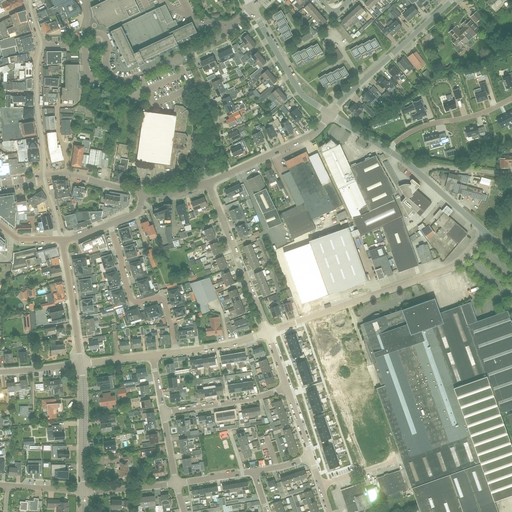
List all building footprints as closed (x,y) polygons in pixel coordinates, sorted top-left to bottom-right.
[(0,0),(0,7),(1,10),(4,8),(5,11),(11,9),(21,5),(22,3),(20,0),(0,0)] [(60,13),(63,21),(79,13),(79,14),(80,14),(81,14),(82,14),(82,13),(82,12),(79,6),(77,3),(79,2),(77,0),(44,0),(48,9),(46,10),(49,17),(60,13)] [(107,28),(129,17),(140,12),(134,0),(107,0),(91,8),(93,13),(93,17),(94,17),(97,16),(99,21),(97,22),(99,25),(100,25),(101,25),(102,25),(103,25),(104,26),(105,26),(106,27),(107,28)] [(295,0),(296,0),(297,2),(295,5),(297,7),(296,8),(298,10),(304,5),(302,3),(305,0),(295,0)] [(370,0),(369,0),(368,0),(364,3),(370,9),(374,5),(370,0)] [(495,10),(505,0),(490,0),(488,2),(495,10)] [(304,8),(308,13),(314,7),(310,3),(304,8)] [(390,7),(393,11),(398,17),(401,15),(395,8),(397,7),(394,4),(390,7)] [(354,9),(360,15),(364,11),(359,5),(354,9)] [(380,11),(382,13),(386,9),(384,7),(382,9),(378,5),(376,6),(380,11)] [(408,11),(413,17),(418,12),(413,6),(408,11)] [(314,7),(308,13),(306,15),(308,16),(310,14),(312,17),(318,12),(314,7)] [(109,32),(116,47),(119,53),(117,58),(116,59),(116,60),(116,61),(116,62),(116,63),(117,64),(118,65),(118,66),(119,67),(120,67),(121,67),(122,67),(124,67),(125,67),(138,61),(140,65),(179,47),(178,45),(198,35),(192,22),(179,28),(175,20),(167,24),(159,8),(116,28),(116,29),(109,32)] [(401,14),(403,15),(408,21),(413,17),(408,11),(405,8),(403,10),(405,11),(401,14)] [(31,30),(25,9),(14,13),(10,15),(10,17),(3,20),(0,22),(0,32),(3,39),(31,30)] [(49,17),(46,10),(45,9),(37,13),(38,16),(39,21),(49,17)] [(350,13),(355,19),(358,21),(360,20),(357,17),(360,15),(354,9),(350,13)] [(285,16),(281,10),(272,16),(275,22),(285,16)] [(398,17),(393,11),(390,13),(396,19),(398,17)] [(316,22),(322,16),(318,12),(312,17),(316,22)] [(476,23),(481,18),(476,12),(471,17),(476,23)] [(39,21),(44,32),(46,31),(47,34),(60,29),(59,28),(61,27),(61,28),(65,27),(63,21),(60,13),(49,17),(39,21)] [(346,17),(353,25),(355,24),(353,21),(355,19),(350,13),(346,17)] [(285,16),(275,22),(275,23),(278,29),(287,23),(288,23),(285,18),(286,18),(285,16)] [(326,21),(322,16),(316,22),(315,23),(319,28),(326,21)] [(344,27),(346,29),(349,26),(350,27),(353,25),(346,17),(344,17),(343,18),(343,19),(341,21),(345,26),(344,27)] [(396,21),(394,23),(391,20),(388,22),(397,32),(402,27),(396,21)] [(462,25),(466,29),(469,32),(473,37),(480,31),(471,21),(468,23),(466,21),(462,25)] [(388,22),(386,24),(389,27),(387,30),(385,28),(385,29),(382,31),(386,36),(389,33),(391,35),(392,37),(395,34),(397,32),(388,22)] [(287,23),(278,29),(277,29),(281,35),(290,29),(287,23)] [(382,31),(385,29),(379,23),(376,25),(382,31)] [(310,32),(313,37),(317,34),(318,32),(316,30),(315,31),(311,27),(309,29),(309,30),(310,32)] [(465,36),(469,32),(466,29),(461,33),(456,27),(450,33),(455,39),(452,42),(455,45),(458,42),(458,41),(460,38),(462,40),(465,37),(465,36)] [(290,29),(281,35),(280,35),(284,42),(293,36),(290,31),(291,30),(290,29)] [(31,30),(3,39),(0,40),(0,45),(3,58),(29,52),(35,51),(31,30)] [(313,37),(310,32),(301,38),(304,42),(313,37)] [(241,49),(252,40),(250,37),(250,36),(249,35),(248,35),(248,34),(241,40),(244,42),(239,46),(241,49)] [(370,40),(368,41),(374,51),(375,52),(381,48),(375,38),(370,41),(370,40)] [(252,40),(241,49),(243,47),(245,49),(248,47),(250,50),(256,45),(252,40)] [(374,51),(368,41),(363,44),(362,45),(368,53),(368,54),(374,51)] [(311,47),(317,56),(317,57),(323,53),(317,44),(313,47),(312,46),(311,47)] [(355,46),(361,56),(362,57),(368,53),(362,45),(363,44),(362,44),(358,46),(357,45),(355,46)] [(355,46),(349,50),(355,60),(361,56),(355,46)] [(311,47),(305,50),(310,59),(311,60),(317,56),(311,47)] [(234,57),(233,54),(230,48),(224,51),(228,59),(234,57)] [(305,50),(304,49),(300,52),(299,51),(298,52),(304,62),(310,59),(305,50)] [(338,60),(343,58),(337,49),(333,51),(338,60)] [(66,53),(66,51),(46,52),(46,65),(60,65),(65,65),(79,65),(79,53),(66,53)] [(228,59),(224,51),(218,54),(222,62),(220,63),(223,69),(227,67),(224,61),(228,59)] [(24,62),(29,62),(29,60),(30,59),(29,52),(3,58),(0,58),(0,67),(14,63),(20,63),(24,63),(24,62)] [(252,66),(262,57),(260,55),(261,54),(259,52),(258,53),(258,52),(252,57),(254,60),(250,63),(252,66)] [(304,62),(298,52),(292,56),(298,65),(304,62)] [(413,53),(410,55),(408,57),(418,70),(426,64),(416,52),(413,54),(413,53)] [(243,63),(243,64),(250,59),(248,56),(242,61),(243,63)] [(207,59),(211,68),(214,66),(215,68),(218,67),(217,65),(213,57),(207,59)] [(260,68),(267,63),(266,62),(267,61),(265,59),(264,60),(262,57),(252,66),(254,68),(258,65),(260,68)] [(410,72),(414,68),(406,58),(403,60),(402,59),(397,64),(404,71),(407,69),(410,72)] [(208,69),(211,68),(207,59),(201,62),(205,71),(206,73),(209,71),(208,69)] [(2,75),(12,69),(33,68),(33,62),(29,62),(24,62),(24,63),(20,63),(14,63),(0,67),(0,73),(1,73),(2,75)] [(60,65),(46,65),(44,65),(43,66),(43,86),(58,88),(59,77),(59,73),(60,65)] [(61,95),(60,99),(73,100),(73,103),(74,103),(75,102),(76,101),(77,99),(78,98),(78,97),(79,97),(79,95),(77,95),(77,92),(79,92),(79,88),(79,80),(79,72),(79,65),(65,65),(60,65),(59,73),(59,77),(58,88),(61,88),(61,95)] [(337,69),(343,79),(343,80),(350,76),(344,66),(339,69),(339,68),(337,69)] [(402,75),(400,73),(394,66),(388,71),(394,78),(394,77),(397,80),(401,77),(402,75)] [(12,69),(12,73),(14,72),(14,80),(33,77),(33,68),(12,69)] [(12,69),(2,75),(2,82),(8,82),(8,81),(11,81),(11,80),(14,80),(14,72),(12,73),(12,69)] [(331,73),(337,82),(343,79),(337,69),(332,73),(331,73)] [(263,84),(272,75),(270,73),(271,72),(269,70),(268,70),(262,75),(264,78),(261,81),(263,84)] [(324,75),(330,84),(331,85),(337,82),(331,73),(332,73),(331,72),(326,75),(326,74),(324,75)] [(258,74),(252,79),(248,83),(249,84),(249,85),(250,87),(256,82),(255,81),(255,80),(260,76),(258,74)] [(504,78),(503,78),(504,83),(503,83),(505,88),(506,87),(506,88),(509,87),(510,88),(511,87),(511,86),(511,74),(510,75),(509,74),(503,76),(504,78)] [(271,86),(277,81),(277,80),(277,79),(276,78),(275,78),(272,75),(263,84),(265,86),(268,83),(268,84),(268,83),(271,86)] [(324,75),(318,78),(324,88),(330,84),(324,75)] [(13,89),(19,89),(21,90),(21,89),(24,90),(24,89),(25,89),(26,89),(29,90),(32,90),(33,90),(33,89),(33,77),(14,80),(11,80),(11,81),(8,81),(8,82),(2,82),(2,89),(7,89),(7,90),(11,89),(11,90),(13,89)] [(391,89),(394,86),(390,81),(389,83),(385,79),(384,80),(382,77),(377,82),(383,89),(384,87),(387,90),(390,87),(391,89)] [(215,89),(223,85),(221,83),(224,81),(223,78),(221,79),(212,83),(215,89)] [(482,93),(475,95),(477,102),(478,102),(481,101),(484,100),(487,99),(488,99),(487,99),(486,95),(489,94),(485,82),(479,84),(482,93)] [(228,94),(230,93),(235,90),(233,87),(228,90),(227,87),(224,89),(223,85),(215,89),(217,95),(226,91),(228,94)] [(43,88),(43,96),(43,105),(48,105),(48,102),(56,102),(58,88),(43,88)] [(276,99),(283,93),(281,91),(281,90),(280,88),(279,89),(278,88),(272,94),(276,99)] [(459,89),(453,91),(455,98),(456,99),(461,98),(461,97),(461,96),(459,89)] [(258,101),(262,98),(269,92),(267,90),(256,98),(258,101)] [(372,90),(371,92),(369,90),(367,92),(366,92),(367,92),(365,94),(365,93),(365,94),(362,96),(369,103),(375,98),(376,99),(378,96),(372,90)] [(387,100),(389,97),(392,94),(388,90),(383,96),(387,100)] [(269,92),(262,98),(264,100),(271,95),(269,92)] [(285,96),(283,93),(276,99),(281,104),(287,98),(287,97),(285,95),(285,96)] [(6,107),(33,108),(33,102),(34,102),(34,98),(34,95),(8,94),(6,96),(6,107)] [(447,102),(443,103),(446,111),(456,108),(453,100),(451,94),(445,96),(447,102)] [(224,106),(233,103),(230,96),(221,100),(224,106)] [(416,120),(417,120),(417,119),(422,117),(422,118),(422,117),(427,115),(421,100),(413,103),(413,104),(410,105),(410,107),(401,110),(403,114),(408,113),(408,112),(413,110),(414,114),(411,115),(411,116),(412,120),(412,119),(413,120),(415,120),(416,120)] [(237,112),(246,108),(244,103),(239,105),(238,104),(234,106),(233,103),(224,106),(227,113),(236,109),(237,112)] [(361,111),(364,108),(359,104),(357,106),(354,104),(349,109),(356,117),(362,112),(361,111)] [(169,169),(174,169),(175,169),(177,149),(183,150),(187,148),(184,145),(187,142),(185,139),(188,137),(186,134),(185,134),(187,119),(191,116),(192,111),(186,110),(183,106),(175,105),(173,116),(144,112),(144,118),(139,117),(134,153),(139,154),(138,160),(164,164),(163,168),(169,169)] [(6,107),(0,107),(0,109),(3,142),(12,140),(22,139),(22,140),(35,138),(32,118),(31,118),(31,116),(32,116),(32,109),(34,109),(34,108),(33,108),(6,107)] [(54,115),(55,109),(43,108),(46,130),(56,129),(54,115)] [(73,119),(73,109),(60,109),(60,119),(73,119)] [(296,122),(302,117),(296,109),(290,114),(296,122)] [(507,114),(498,119),(502,127),(507,125),(506,124),(511,122),(511,121),(511,111),(507,113),(507,114)] [(238,112),(233,114),(234,117),(226,121),(229,127),(237,124),(235,119),(241,117),(238,112)] [(70,125),(71,125),(71,120),(61,120),(61,135),(70,134),(70,125)] [(270,138),(273,137),(274,138),(276,136),(276,135),(275,131),(278,130),(277,128),(273,121),(268,124),(270,127),(266,129),(266,130),(270,138)] [(291,128),(292,127),(291,124),(289,125),(288,121),(281,124),(286,136),(293,133),(291,128)] [(263,131),(261,127),(259,125),(254,127),(257,133),(253,135),(257,144),(264,141),(260,133),(263,131)] [(102,130),(113,132),(114,129),(97,126),(97,129),(95,128),(94,137),(101,138),(102,133),(101,133),(102,130)] [(467,131),(464,132),(466,137),(471,136),(472,136),(472,137),(476,135),(479,134),(479,137),(486,135),(485,132),(482,133),(481,128),(477,129),(477,128),(476,126),(466,129),(467,131)] [(47,149),(50,163),(57,162),(58,163),(61,163),(61,161),(64,160),(63,155),(62,155),(59,144),(56,132),(56,131),(46,133),(47,149)] [(240,138),(238,133),(237,131),(228,135),(231,142),(240,138)] [(437,134),(424,137),(426,145),(429,144),(432,143),(433,146),(439,144),(440,146),(443,145),(443,144),(449,142),(448,138),(447,138),(439,140),(437,135),(437,134)] [(3,142),(4,148),(6,149),(10,151),(14,150),(18,150),(29,149),(37,148),(37,144),(37,143),(36,138),(35,138),(22,140),(22,139),(12,140),(3,142)] [(384,232),(404,225),(402,218),(392,195),(396,193),(393,187),(390,182),(387,177),(384,171),(384,172),(382,166),(381,166),(379,161),(378,161),(376,156),(350,167),(340,145),(337,146),(335,144),(335,143),(333,142),(333,143),(331,141),(332,140),(331,139),(330,141),(327,143),(326,144),(326,143),(324,145),(320,147),(319,147),(320,148),(320,147),(323,153),(327,163),(344,200),(352,219),(353,219),(358,229),(360,234),(361,236),(382,226),(384,232)] [(88,152),(90,142),(83,141),(82,147),(75,146),(74,153),(83,154),(83,152),(88,152)] [(236,143),(237,147),(231,150),(234,156),(238,154),(238,155),(243,153),(242,153),(243,152),(241,149),(245,147),(242,141),(236,143)] [(29,149),(18,150),(14,150),(10,151),(6,149),(11,151),(18,151),(18,153),(19,163),(28,162),(31,161),(39,161),(38,149),(37,149),(37,148),(29,149)] [(107,168),(109,152),(103,151),(90,149),(89,156),(84,155),(82,167),(88,167),(88,165),(107,168)] [(0,176),(10,175),(9,165),(7,155),(4,155),(3,153),(0,150),(0,176)] [(309,157),(307,152),(286,162),(290,171),(282,175),(296,206),(281,213),(293,239),(316,229),(312,220),(342,205),(331,181),(322,186),(309,157)] [(19,163),(18,153),(18,154),(7,155),(9,165),(10,175),(33,171),(31,161),(28,162),(19,163)] [(83,154),(74,153),(72,165),(81,167),(83,154)] [(322,186),(331,181),(318,153),(309,157),(322,186)] [(511,155),(507,156),(507,158),(501,159),(501,168),(508,168),(508,163),(511,162),(511,155)] [(128,162),(121,161),(120,163),(119,163),(119,164),(117,164),(114,181),(121,182),(124,167),(127,168),(128,162)] [(273,182),(277,180),(273,173),(271,169),(265,172),(267,176),(266,177),(270,184),(273,182)] [(259,192),(266,188),(260,174),(248,180),(254,194),(259,192)] [(481,200),(483,195),(480,194),(481,190),(461,184),(457,183),(457,181),(468,184),(470,176),(457,175),(457,176),(449,174),(445,188),(453,190),(452,192),(458,194),(458,193),(481,200)] [(57,180),(54,180),(53,182),(54,184),(53,184),(54,184),(56,199),(57,198),(62,197),(70,196),(68,180),(63,181),(63,180),(63,179),(57,180)] [(411,182),(411,183),(411,185),(409,184),(407,184),(404,184),(401,185),(399,187),(405,197),(401,202),(410,219),(416,213),(420,216),(431,203),(419,192),(416,190),(420,186),(413,180),(413,179),(412,179),(411,179),(411,180),(410,180),(410,181),(410,182),(411,182)] [(284,188),(280,180),(276,182),(280,189),(282,189),(286,196),(287,196),(284,188)] [(232,187),(235,194),(239,192),(240,194),(243,193),(245,198),(249,196),(246,189),(242,191),(239,184),(232,187)] [(86,193),(87,189),(84,188),(84,187),(83,186),(81,186),(80,187),(79,187),(73,186),(72,195),(77,196),(77,197),(83,198),(84,192),(86,193)] [(232,195),(235,194),(232,187),(225,190),(228,197),(226,198),(228,202),(234,200),(232,195)] [(263,213),(276,208),(266,188),(259,192),(254,194),(263,213)] [(32,214),(26,214),(27,218),(34,218),(34,214),(47,212),(44,201),(46,199),(41,191),(28,200),(29,202),(27,203),(29,205),(28,206),(30,209),(33,207),(34,211),(31,211),(32,214)] [(102,215),(102,218),(102,215),(107,216),(125,208),(126,204),(128,204),(129,200),(126,200),(127,195),(110,192),(109,195),(106,195),(104,205),(100,204),(98,212),(103,211),(102,215)] [(0,214),(3,217),(1,219),(13,230),(16,227),(16,214),(30,214),(29,209),(26,205),(26,200),(19,201),(20,202),(16,202),(16,200),(13,200),(12,193),(6,193),(7,196),(3,197),(3,194),(0,194),(0,214)] [(71,205),(71,204),(70,197),(70,196),(62,197),(57,198),(59,207),(61,207),(60,206),(71,205)] [(208,211),(210,210),(207,202),(206,202),(204,197),(198,200),(201,208),(202,211),(207,209),(208,211)] [(201,208),(198,200),(192,202),(194,208),(193,208),(196,215),(199,214),(197,210),(201,208)] [(242,209),(240,203),(234,206),(235,208),(230,210),(230,212),(229,212),(231,216),(241,212),(243,211),(242,209)] [(68,212),(74,212),(73,204),(71,204),(71,205),(60,206),(61,207),(62,213),(68,212)] [(165,204),(165,206),(153,210),(155,217),(156,217),(157,218),(164,219),(171,220),(172,204),(165,204)] [(184,204),(178,205),(178,207),(177,207),(178,214),(180,214),(180,215),(183,214),(186,226),(184,227),(186,231),(190,230),(190,225),(189,225),(184,204)] [(276,207),(276,208),(263,213),(269,228),(282,224),(276,207)] [(433,217),(437,220),(435,222),(441,228),(436,233),(442,239),(446,234),(458,244),(467,233),(456,223),(450,217),(450,218),(440,209),(433,217)] [(103,211),(98,212),(95,212),(96,217),(97,221),(102,219),(102,218),(102,215),(103,211)] [(243,211),(241,212),(231,216),(233,220),(234,221),(239,219),(240,222),(246,219),(244,214),(243,211)] [(348,216),(345,211),(337,215),(339,220),(348,216)] [(42,221),(39,222),(38,222),(38,225),(35,226),(36,230),(41,229),(41,230),(44,230),(53,228),(51,223),(52,223),(50,216),(50,215),(49,215),(48,212),(47,212),(34,214),(34,218),(34,219),(41,218),(41,220),(42,221)] [(69,230),(85,226),(83,215),(86,215),(85,212),(74,212),(68,212),(62,213),(66,228),(69,230)] [(83,215),(85,226),(92,223),(97,221),(96,217),(95,212),(90,212),(85,212),(86,215),(83,215)] [(246,219),(240,222),(241,224),(236,227),(236,228),(237,232),(247,228),(249,227),(248,225),(246,219)] [(141,224),(144,231),(145,233),(148,232),(149,235),(155,233),(153,226),(150,228),(148,221),(141,224)] [(119,236),(130,233),(132,233),(130,228),(129,228),(128,223),(122,226),(123,228),(122,229),(119,230),(119,233),(118,233),(119,236)] [(411,244),(404,225),(384,232),(398,272),(418,265),(411,244)] [(428,239),(435,234),(429,225),(421,231),(428,239)] [(202,237),(214,233),(212,227),(205,230),(206,233),(204,234),(204,235),(201,236),(202,237)] [(310,243),(284,253),(302,304),(328,295),(368,281),(352,237),(360,234),(358,229),(350,232),(349,227),(309,241),(310,243)] [(247,228),(237,232),(239,236),(240,236),(240,237),(245,235),(247,238),(252,235),(250,230),(248,231),(247,228)] [(411,237),(414,242),(424,235),(421,230),(411,237)] [(128,243),(133,242),(130,233),(119,236),(120,240),(121,239),(122,242),(126,241),(127,241),(128,243)] [(209,241),(216,238),(214,233),(202,237),(203,239),(205,238),(205,239),(207,238),(209,241)] [(83,253),(94,247),(95,249),(98,248),(97,246),(98,246),(99,250),(108,247),(104,234),(95,237),(96,239),(92,241),(91,239),(81,243),(83,248),(81,249),(83,253)] [(125,254),(137,250),(136,247),(137,246),(138,245),(136,241),(133,242),(128,243),(128,245),(128,246),(124,247),(125,250),(124,250),(125,254)] [(208,252),(220,247),(217,242),(210,244),(212,248),(209,249),(210,249),(207,250),(208,252)] [(244,246),(246,252),(253,249),(251,244),(244,246)] [(419,246),(419,247),(416,248),(417,252),(429,248),(427,244),(424,245),(424,244),(419,246)] [(369,251),(377,271),(376,272),(379,279),(384,277),(384,275),(392,272),(383,246),(369,251)] [(46,260),(58,258),(59,257),(57,247),(36,252),(38,258),(26,261),(27,267),(46,262),(47,262),(46,260)] [(214,255),(222,252),(220,247),(208,252),(208,254),(211,253),(213,252),(214,255)] [(36,252),(35,248),(27,250),(14,253),(13,264),(12,264),(11,271),(18,270),(18,269),(27,267),(26,261),(38,258),(36,252)] [(202,254),(200,248),(189,252),(191,258),(202,254)] [(429,248),(417,252),(422,264),(433,260),(429,248)] [(152,267),(158,265),(152,249),(146,251),(152,267)] [(253,249),(246,252),(248,258),(256,255),(253,249)] [(135,260),(139,258),(137,250),(125,254),(126,257),(127,257),(127,259),(131,258),(132,258),(133,260),(135,260)] [(161,260),(165,259),(161,250),(157,252),(161,260)] [(93,257),(100,255),(103,254),(102,252),(89,256),(90,258),(91,258),(92,264),(94,263),(93,257)] [(103,254),(100,255),(103,263),(114,260),(113,257),(112,257),(111,255),(107,256),(107,255),(106,253),(103,254)] [(256,255),(248,258),(250,263),(258,261),(256,255)] [(213,266),(225,262),(223,256),(216,259),(217,262),(215,263),(215,264),(213,265),(213,266)] [(72,260),(73,262),(74,267),(74,271),(74,272),(74,273),(75,274),(75,275),(83,274),(92,272),(90,264),(87,265),(86,257),(85,257),(83,257),(82,258),(76,259),(75,259),(73,259),(72,260)] [(46,262),(47,266),(59,264),(58,258),(46,260),(47,262),(46,262)] [(132,271),(142,268),(141,264),(144,263),(142,258),(139,258),(135,260),(136,262),(130,264),(132,271)] [(114,260),(103,263),(106,272),(110,271),(111,270),(110,268),(111,267),(115,266),(114,264),(115,263),(114,260)] [(258,261),(250,263),(253,269),(260,266),(258,261)] [(220,270),(227,267),(225,262),(213,266),(214,268),(217,267),(219,267),(220,270)] [(41,269),(43,274),(45,274),(45,275),(52,273),(53,277),(61,275),(60,268),(55,270),(55,268),(50,270),(49,267),(41,269)] [(142,278),(148,276),(146,271),(143,272),(142,268),(132,271),(134,277),(138,276),(139,279),(142,278)] [(18,270),(11,271),(6,280),(14,278),(13,274),(15,274),(15,272),(18,272),(18,270)] [(109,281),(119,278),(117,272),(111,273),(110,271),(106,272),(103,273),(104,278),(107,277),(109,281)] [(257,280),(264,277),(262,271),(254,274),(257,280)] [(218,283),(232,278),(229,272),(221,275),(223,279),(217,281),(218,283)] [(150,275),(148,276),(142,278),(139,279),(140,281),(137,282),(139,288),(149,285),(148,281),(151,281),(150,275)] [(92,285),(91,282),(94,281),(94,280),(94,276),(84,277),(84,279),(84,280),(79,281),(80,283),(79,283),(79,287),(92,285)] [(209,277),(190,283),(202,314),(210,311),(207,303),(218,299),(214,288),(213,285),(209,277)] [(259,285),(266,282),(264,277),(257,280),(259,285)] [(108,291),(116,289),(115,286),(121,285),(119,278),(109,281),(110,285),(107,286),(108,291)] [(213,285),(214,288),(219,286),(218,285),(225,283),(226,287),(234,283),(232,278),(218,283),(213,285)] [(51,293),(52,293),(64,291),(63,286),(64,285),(63,283),(62,282),(53,283),(54,291),(51,291),(51,293)] [(266,282),(259,285),(261,291),(268,288),(266,282)] [(92,285),(79,287),(80,290),(81,290),(81,292),(85,292),(86,293),(86,295),(98,293),(97,289),(97,288),(92,288),(92,285)] [(149,285),(139,288),(141,295),(146,294),(147,298),(155,295),(154,289),(151,289),(149,285)] [(170,298),(180,295),(179,291),(182,291),(180,285),(172,288),(173,291),(168,292),(170,298)] [(463,292),(464,295),(477,289),(476,286),(463,292)] [(36,296),(34,287),(27,288),(29,298),(36,296)] [(268,288),(261,291),(263,296),(271,293),(268,288)] [(114,300),(124,297),(122,290),(116,292),(116,289),(108,291),(110,296),(113,296),(114,300)] [(225,300),(238,295),(236,289),(228,292),(230,296),(224,298),(225,300)] [(66,297),(65,297),(65,296),(64,296),(64,291),(52,293),(53,298),(52,298),(53,302),(41,305),(42,309),(55,306),(55,302),(66,300),(66,299),(66,297)] [(281,305),(277,295),(277,294),(268,298),(270,302),(273,300),(275,307),(270,308),(273,316),(281,314),(278,306),(281,305)] [(179,306),(185,304),(186,304),(183,295),(180,295),(170,298),(172,305),(178,303),(179,306)] [(222,304),(229,302),(232,301),(233,304),(241,300),(238,295),(225,300),(221,302),(222,304)] [(81,307),(93,305),(93,302),(95,301),(96,300),(95,296),(87,297),(87,299),(86,300),(82,300),(83,303),(82,303),(81,307)] [(106,308),(107,312),(116,309),(121,307),(120,305),(126,303),(124,297),(114,300),(115,304),(113,305),(113,306),(106,308)] [(286,312),(290,310),(291,311),(293,311),(293,309),(291,303),(294,302),(292,297),(287,298),(289,303),(284,304),(286,312)] [(378,319),(360,326),(381,386),(377,388),(421,511),(499,511),(495,501),(455,388),(488,376),(501,413),(511,408),(511,322),(508,310),(478,320),(470,302),(440,312),(435,298),(384,316),(385,317),(378,319)] [(241,300),(233,304),(235,307),(228,310),(229,312),(243,306),(241,300)] [(179,306),(180,309),(174,311),(176,317),(186,314),(184,308),(186,307),(185,304),(179,306)] [(81,307),(83,310),(84,312),(88,312),(89,312),(89,315),(98,313),(97,309),(96,308),(94,308),(93,305),(81,307)] [(162,310),(159,310),(157,305),(151,307),(154,317),(158,315),(159,318),(164,317),(162,310)] [(243,306),(229,312),(230,314),(236,311),(238,315),(246,312),(243,306)] [(49,310),(51,317),(53,323),(66,320),(64,315),(63,314),(63,312),(64,312),(62,307),(49,310)] [(154,317),(151,307),(144,309),(145,311),(142,312),(143,313),(143,315),(144,319),(145,321),(148,320),(147,319),(154,317)] [(132,311),(135,321),(141,319),(142,320),(144,319),(143,315),(143,313),(142,312),(140,313),(138,309),(132,311)] [(135,321),(132,311),(125,313),(126,317),(124,318),(126,326),(131,324),(131,322),(135,321)] [(217,335),(222,335),(221,327),(219,327),(218,317),(210,318),(211,328),(206,329),(207,335),(217,334),(217,335)] [(87,328),(95,327),(94,323),(98,322),(97,318),(93,318),(85,319),(87,328)] [(237,331),(248,327),(246,319),(235,322),(237,331)] [(193,326),(186,327),(186,330),(187,338),(194,337),(193,329),(197,329),(196,322),(193,322),(193,326)] [(63,331),(63,328),(55,329),(55,327),(45,329),(47,336),(56,334),(57,338),(62,337),(62,336),(65,335),(64,331),(63,331)] [(95,330),(95,327),(87,328),(88,334),(91,334),(92,335),(100,334),(99,330),(95,330)] [(187,338),(186,330),(186,327),(182,327),(183,331),(180,331),(175,332),(176,336),(180,335),(180,339),(187,338)] [(163,344),(169,343),(168,334),(165,335),(164,331),(160,332),(161,335),(160,336),(161,339),(162,339),(163,344)] [(297,333),(286,337),(288,342),(299,339),(297,333)] [(97,341),(89,342),(90,349),(92,349),(92,351),(94,352),(96,351),(97,350),(97,348),(99,348),(98,345),(102,344),(102,341),(105,340),(105,335),(97,336),(97,341)] [(141,335),(138,335),(138,339),(133,340),(134,347),(141,346),(141,340),(142,340),(141,335)] [(147,346),(156,345),(155,339),(153,339),(153,337),(151,337),(151,336),(145,336),(145,340),(147,340),(147,346)] [(121,349),(129,348),(128,341),(127,337),(124,337),(125,342),(120,342),(121,349)] [(299,339),(288,342),(290,347),(300,344),(299,339)] [(51,354),(64,352),(63,344),(55,345),(54,340),(48,341),(49,344),(50,343),(51,354)] [(300,344),(290,347),(291,353),(302,349),(300,344)] [(18,352),(19,352),(20,362),(27,361),(26,352),(22,352),(22,347),(17,348),(18,352)] [(255,357),(265,354),(262,347),(253,350),(255,357)] [(302,349),(291,353),(293,358),(304,354),(302,349)] [(359,360),(364,359),(362,351),(355,353),(356,356),(357,355),(359,360)] [(233,354),(234,362),(237,361),(238,364),(239,364),(239,368),(241,368),(239,353),(233,354)] [(229,370),(227,355),(221,356),(222,364),(226,363),(227,370),(229,370)] [(208,358),(202,359),(204,367),(207,366),(207,369),(208,369),(209,377),(212,377),(211,373),(208,358)] [(258,362),(261,368),(269,365),(266,359),(258,362)] [(198,368),(196,360),(190,361),(190,363),(191,368),(191,369),(192,372),(196,371),(197,375),(199,374),(198,370),(198,368)] [(308,360),(297,364),(299,369),(309,365),(308,360)] [(166,364),(167,373),(174,371),(174,368),(179,368),(178,361),(173,362),(173,363),(166,364)] [(344,391),(349,390),(351,395),(351,385),(351,384),(352,372),(356,372),(356,378),(366,378),(366,382),(356,385),(355,397),(359,396),(359,397),(375,391),(375,390),(366,363),(330,374),(336,391),(339,390),(340,394),(344,392),(344,391)] [(269,365),(261,368),(263,374),(271,371),(269,365)] [(309,365),(299,369),(300,374),(309,371),(311,370),(309,365)] [(147,376),(145,368),(136,370),(137,375),(132,376),(133,384),(135,384),(138,384),(137,378),(147,376)] [(265,379),(273,376),(271,371),(263,374),(264,378),(259,380),(259,381),(265,379)] [(311,376),(309,371),(300,374),(302,379),(311,376)] [(177,390),(183,389),(182,383),(177,383),(176,379),(177,379),(178,378),(178,377),(178,374),(173,375),(174,378),(168,379),(169,387),(176,386),(177,390)] [(311,376),(302,379),(304,384),(315,381),(313,375),(311,376)] [(111,376),(108,376),(97,378),(98,386),(99,386),(100,390),(113,388),(111,376)] [(265,379),(259,381),(260,383),(260,384),(266,382),(267,385),(275,383),(273,376),(265,379)] [(488,376),(455,388),(495,501),(511,494),(511,443),(501,413),(488,376)] [(26,380),(20,381),(21,386),(18,387),(18,392),(19,400),(24,399),(23,388),(27,388),(26,380)] [(62,389),(63,389),(62,381),(44,382),(44,385),(39,385),(40,392),(46,392),(46,389),(55,389),(55,394),(62,394),(62,389)] [(18,387),(15,387),(14,383),(7,384),(7,389),(4,389),(5,394),(6,401),(9,401),(8,396),(8,393),(18,392),(18,387)] [(136,388),(135,384),(133,384),(127,385),(125,386),(125,388),(126,388),(127,392),(131,392),(130,389),(136,388)] [(148,385),(144,386),(140,386),(140,387),(137,387),(137,391),(141,390),(142,394),(149,393),(148,385)] [(122,398),(126,397),(125,389),(118,390),(119,395),(122,395),(122,398)] [(183,389),(177,390),(180,390),(180,393),(170,395),(172,402),(180,401),(179,396),(187,395),(186,389),(183,389)] [(317,389),(307,392),(309,398),(319,394),(317,389)] [(107,405),(108,408),(112,408),(112,404),(116,404),(115,396),(111,397),(110,393),(103,394),(103,396),(104,396),(105,398),(100,398),(101,406),(107,405)] [(319,394),(309,398),(310,403),(321,399),(319,394)] [(321,399),(310,403),(312,408),(323,404),(321,399)] [(56,400),(50,400),(42,401),(43,408),(46,407),(47,419),(55,418),(55,414),(52,415),(52,409),(57,409),(58,411),(62,411),(61,403),(56,403),(56,400)] [(143,408),(144,408),(152,407),(152,402),(150,403),(149,400),(141,401),(143,408)] [(323,404),(312,408),(314,413),(325,410),(323,404)] [(30,416),(30,412),(28,412),(28,406),(19,406),(20,416),(30,416)] [(148,421),(155,420),(153,412),(147,413),(143,413),(143,417),(147,417),(148,421)] [(207,428),(205,416),(198,417),(199,425),(203,424),(203,428),(207,428)] [(325,416),(315,420),(317,425),(327,422),(325,416)] [(196,417),(188,418),(189,421),(184,422),(184,419),(176,420),(177,427),(193,424),(194,425),(197,425),(196,417)] [(287,418),(280,420),(276,421),(277,424),(281,423),(282,426),(289,424),(287,418)] [(114,419),(109,420),(109,423),(101,424),(102,430),(103,430),(103,432),(112,430),(111,426),(116,425),(115,419),(114,419)] [(149,429),(156,428),(155,420),(148,421),(149,425),(145,426),(145,430),(149,429)] [(230,426),(231,429),(240,428),(239,421),(235,422),(236,425),(230,426)] [(273,431),(279,429),(278,426),(275,427),(274,422),(270,423),(273,431)] [(318,431),(329,427),(327,422),(317,425),(318,431)] [(193,424),(177,427),(178,434),(186,433),(185,429),(189,428),(189,426),(194,425),(193,424)] [(47,428),(47,434),(53,434),(54,440),(65,439),(64,432),(62,433),(60,433),(60,428),(59,429),(58,425),(51,426),(52,427),(47,428)] [(329,427),(318,431),(320,436),(331,432),(329,427)] [(285,437),(292,434),(290,428),(283,431),(285,437)] [(237,434),(239,440),(246,438),(249,437),(248,434),(245,435),(244,432),(237,434)] [(331,432),(320,436),(322,441),(333,437),(331,432)] [(150,443),(158,442),(157,433),(149,435),(145,436),(146,439),(150,439),(150,443)] [(287,443),(294,440),(292,434),(285,437),(287,443)] [(120,443),(120,441),(119,436),(111,437),(112,441),(104,442),(105,450),(116,449),(115,444),(120,443)] [(179,440),(180,447),(193,444),(193,441),(188,442),(187,438),(179,440)] [(246,438),(239,440),(241,446),(248,444),(246,438)] [(294,440),(287,443),(289,449),(296,446),(294,440)] [(189,449),(194,448),(194,444),(193,445),(193,444),(180,447),(181,453),(189,452),(189,449)] [(242,449),(243,452),(250,450),(248,444),(241,446),(240,447),(241,449),(242,449)] [(334,444),(323,447),(325,453),(336,449),(334,444)] [(56,453),(56,458),(62,459),(62,458),(68,458),(68,456),(69,456),(69,453),(69,452),(68,452),(68,451),(61,451),(61,446),(52,446),(52,453),(56,453)] [(296,446),(289,449),(291,454),(298,452),(296,446)] [(156,448),(140,451),(141,454),(140,454),(141,458),(150,457),(154,456),(153,452),(157,451),(156,448)] [(336,449),(325,453),(327,458),(337,454),(336,449)] [(250,450),(243,452),(245,458),(252,456),(250,450)] [(337,454),(327,458),(328,463),(339,459),(337,454)] [(129,474),(128,467),(131,466),(132,465),(132,463),(130,462),(130,457),(123,458),(124,462),(120,463),(121,471),(119,472),(120,476),(126,476),(127,480),(133,479),(132,474),(129,474)] [(183,466),(191,465),(190,458),(182,459),(183,466)] [(339,459),(328,463),(330,468),(341,465),(339,459)] [(42,461),(35,461),(35,465),(28,465),(28,468),(27,468),(27,472),(28,472),(28,473),(38,473),(38,470),(42,470),(42,461)] [(185,473),(185,474),(189,474),(189,472),(192,472),(192,469),(200,468),(201,470),(204,470),(203,462),(199,463),(200,464),(191,465),(183,466),(185,473)] [(21,469),(21,463),(15,463),(15,468),(9,468),(9,476),(9,477),(13,477),(13,476),(17,476),(17,469),(21,469)] [(162,468),(161,463),(155,464),(156,469),(150,470),(151,477),(165,475),(163,468),(162,468)] [(51,471),(55,471),(55,477),(68,479),(68,471),(63,470),(64,464),(51,464),(51,471)] [(298,472),(301,479),(307,477),(304,470),(298,472)] [(397,487),(399,491),(406,489),(400,470),(385,475),(390,489),(397,487)] [(292,474),(295,481),(301,479),(298,472),(292,474)] [(287,476),(289,483),(295,481),(292,474),(287,476)] [(383,497),(399,491),(397,487),(390,489),(385,475),(377,478),(383,497)] [(283,485),(289,483),(287,476),(281,478),(283,485)] [(270,490),(277,488),(274,480),(272,480),(271,480),(266,481),(267,486),(269,486),(270,490)] [(235,483),(236,491),(240,490),(241,494),(243,494),(241,482),(235,483)] [(370,495),(368,491),(367,491),(364,482),(359,484),(360,485),(359,486),(363,497),(370,495)] [(282,488),(285,497),(293,494),(292,491),(288,492),(286,486),(285,487),(282,488)] [(375,489),(368,491),(370,495),(363,497),(359,486),(348,489),(354,505),(352,505),(351,504),(350,505),(350,504),(347,505),(346,505),(348,511),(352,511),(358,510),(359,511),(373,507),(371,501),(378,498),(375,489)] [(354,505),(348,489),(344,491),(346,496),(345,496),(347,505),(350,504),(350,505),(351,504),(352,505),(354,505)] [(306,499),(313,496),(311,490),(304,492),(306,499)] [(159,506),(159,511),(163,511),(163,509),(166,508),(170,508),(170,507),(170,503),(171,503),(170,499),(169,499),(168,495),(167,494),(164,494),(164,495),(161,495),(162,505),(159,506)] [(313,496),(306,499),(308,504),(315,502),(313,496)] [(147,497),(144,497),(140,497),(141,506),(148,505),(147,497)] [(38,511),(38,507),(39,499),(34,499),(34,502),(28,501),(28,502),(20,502),(20,510),(27,511),(27,510),(38,511)] [(116,511),(116,508),(122,508),(122,505),(124,505),(124,506),(129,506),(128,500),(124,500),(124,501),(121,501),(121,500),(112,500),(112,508),(112,511),(116,511)] [(275,509),(283,506),(281,500),(273,503),(275,509)] [(67,511),(68,504),(65,504),(65,503),(61,503),(61,501),(47,501),(48,508),(54,508),(54,506),(58,507),(58,511),(67,511)] [(315,502),(308,504),(310,510),(317,508),(315,502)]
